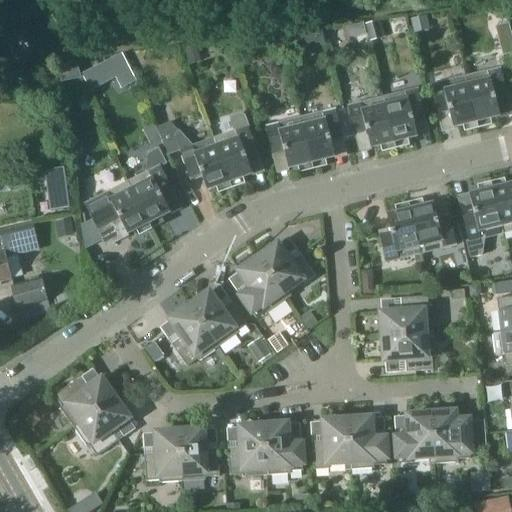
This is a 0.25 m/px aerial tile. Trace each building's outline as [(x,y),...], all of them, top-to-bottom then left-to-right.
[(426,15),(410,18),(413,31),(429,28),(426,15)] [(369,41),(383,38),(378,21),(365,24),(369,41)] [(350,38),(365,35),(363,23),(348,25),(350,38)] [(324,32),(302,37),(305,53),(327,48),(324,32)] [(511,45),(509,35),(496,39),(501,59),(511,56),(511,45)] [(190,65),(201,61),(197,45),(185,49),(190,65)] [(86,72),(81,74),(90,92),(94,90),(107,83),(98,65),(86,72)] [(501,69),(466,78),(477,122),(500,117),(498,109),(510,106),(508,100),(505,88),(501,69)] [(466,78),(430,87),(438,118),(450,115),(453,128),(477,122),(466,78)] [(418,89),(385,98),(396,142),(417,137),(415,129),(428,126),(418,89)] [(385,98),(348,107),(356,139),(368,136),(371,149),(396,142),(385,98)] [(315,163),(336,158),(333,144),(344,141),(337,111),(303,119),(315,163)] [(232,183),(254,175),(249,162),(260,158),(250,128),(251,128),(247,116),(242,114),(234,117),(231,121),(235,132),(216,139),(232,183)] [(315,163),(303,119),(267,128),(275,159),(286,156),(290,169),(315,163)] [(195,147),(171,123),(158,128),(164,141),(169,156),(181,152),(192,182),(204,178),(209,191),(232,183),(216,139),(195,147)] [(154,127),(143,132),(151,147),(162,142),(154,127)] [(41,164),(52,162),(51,148),(40,149),(41,164)] [(152,224),(172,213),(169,208),(180,202),(163,167),(169,164),(161,149),(149,155),(147,174),(131,182),(152,224)] [(50,211),(73,209),(67,168),(64,169),(45,171),(50,211)] [(26,180),(10,183),(12,192),(28,189),(26,180)] [(128,235),(152,224),(131,182),(86,205),(98,231),(104,241),(125,230),(128,235)] [(511,184),(494,189),(505,234),(511,232),(511,184)] [(471,259),(484,256),(485,239),(505,234),(494,189),(471,195),(473,201),(461,204),(463,211),(470,241),(467,242),(471,259)] [(438,217),(434,204),(411,210),(423,255),(458,246),(450,214),(438,217)] [(388,264),(423,255),(411,210),(388,215),(391,229),(379,232),(388,264)] [(57,234),(72,231),(70,220),(55,223),(57,234)] [(4,252),(0,253),(0,284),(1,284),(2,282),(12,280),(6,259),(40,251),(33,225),(8,230),(10,238),(4,239),(4,243),(2,243),(2,244),(4,251),(4,252)] [(8,230),(0,231),(0,244),(2,244),(2,243),(4,243),(4,239),(10,238),(8,230)] [(291,262),(279,245),(259,258),(288,300),(293,296),(289,290),(302,281),(305,285),(318,276),(302,254),(291,262)] [(269,313),(288,300),(259,258),(240,272),(252,289),(241,297),(257,319),(268,311),(269,313)] [(18,310),(48,302),(42,279),(13,286),(18,310)] [(511,281),(498,283),(499,294),(511,292),(511,281)] [(362,285),(362,287),(363,295),(371,294),(374,294),(373,284),(369,285),(362,285)] [(452,300),(467,299),(466,289),(451,291),(452,300)] [(222,310),(210,293),(190,306),(220,348),(239,334),(238,332),(249,324),(233,303),(222,310)] [(427,329),(426,313),(431,313),(430,297),(403,299),(403,312),(382,314),(384,337),(435,334),(435,329),(427,329)] [(504,333),(511,332),(511,297),(499,299),(504,333)] [(200,361),(220,348),(190,306),(171,320),(183,337),(172,345),(188,367),(199,359),(200,361)] [(308,329),(318,322),(309,311),(300,318),(308,329)] [(511,332),(504,333),(495,334),(498,357),(506,356),(508,367),(511,366),(511,332)] [(435,371),(434,358),(437,358),(435,334),(384,337),(386,361),(407,360),(408,373),(435,371)] [(276,356),(286,348),(277,335),(266,343),(276,356)] [(261,342),(251,349),(263,365),(272,358),(261,342)] [(154,364),(165,356),(156,344),(145,352),(154,364)] [(116,399),(102,379),(85,391),(77,380),(55,396),(63,407),(60,408),(74,428),(116,399)] [(97,457),(120,441),(112,430),(130,418),(116,399),(74,428),(88,447),(90,446),(97,457)] [(457,422),(457,413),(433,414),(436,465),(460,464),(459,461),(473,460),(470,421),(457,422)] [(436,465),(433,414),(409,416),(410,437),(397,438),(399,465),(414,464),(414,459),(430,458),(431,465),(436,465)] [(374,440),(372,418),(348,420),(352,471),(375,469),(375,466),(388,466),(387,439),(374,440)] [(352,471),(348,420),(325,422),(326,443),(313,444),(315,471),(330,469),(330,465),(346,464),(346,471),(352,471)] [(290,445),(288,424),(264,426),(268,476),(291,474),(291,472),(304,471),(303,444),(290,445)] [(268,476),(264,426),(241,427),(242,448),(229,449),(231,476),(243,475),(244,477),(268,476)] [(206,451),(204,430),(181,431),(184,481),(189,481),(188,474),(204,473),(205,477),(220,476),(219,450),(206,451)] [(184,481),(181,431),(157,433),(158,454),(145,454),(147,481),(160,480),(160,483),(184,481)] [(296,509),(309,508),(308,494),(295,495),(296,509)] [(476,511),(510,511),(507,499),(475,506),(476,511)] [(226,511),(240,511),(240,503),(226,504),(226,511)]
